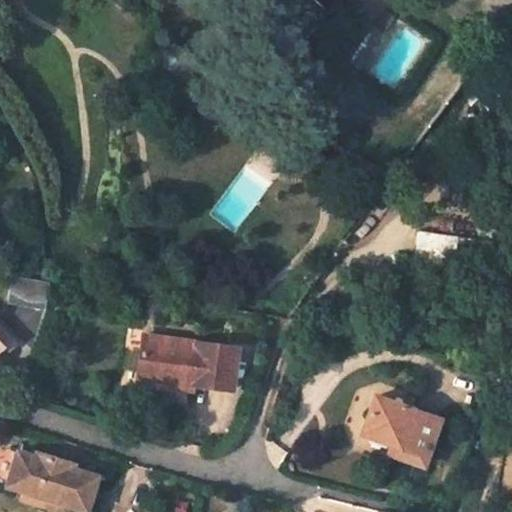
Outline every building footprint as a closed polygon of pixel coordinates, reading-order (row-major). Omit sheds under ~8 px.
[(266,19),(262,0),(237,0),(242,24),(266,19)] [(312,0),(305,0),(288,23),(313,41),(332,15),(312,0)] [(430,134),(410,160),(434,179),(455,153),(430,134)] [(496,241),(419,231),(415,257),(492,268),(496,241)] [(16,348),(0,330),(0,351),(6,357),(16,348)] [(182,395),(228,400),(234,351),(139,339),(134,383),(158,385),(157,396),(174,398),(176,387),(183,388),(182,395)] [(133,393),(157,396),(158,385),(134,383),(133,393)] [(435,417),(369,394),(359,424),(365,436),(393,445),(398,457),(420,464),(435,417)] [(25,505),(47,511),(58,511),(63,509),(73,511),(78,511),(88,480),(52,469),(54,463),(30,456),(29,462),(12,456),(2,491),(21,496),(25,505)]
